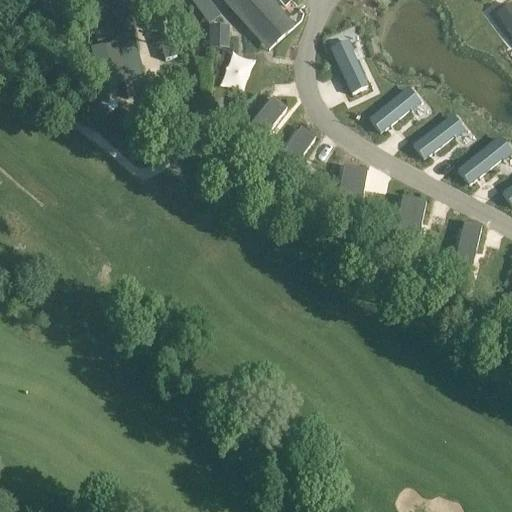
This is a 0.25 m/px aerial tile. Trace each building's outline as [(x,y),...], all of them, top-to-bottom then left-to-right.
[(287,35),(281,28),(287,23),(266,0),(235,0),(276,45),(287,35)] [(511,8),(511,7),(497,17),(511,37),(511,8)] [(211,27),(210,48),(227,48),(227,27),(211,27)] [(146,90),(134,39),(103,46),(113,87),(133,83),(135,93),(146,90)] [(338,50),(331,53),(352,97),(367,89),(351,54),(353,54),(348,43),(338,48),(338,50)] [(407,92),(369,122),(380,136),(410,112),(411,113),(420,106),(413,97),(412,98),(407,92)] [(98,123),(117,108),(108,97),(89,112),(98,123)] [(271,101),(238,142),(253,154),(286,113),(271,101)] [(451,119),(413,149),(423,163),(454,139),(455,140),(464,133),(457,124),(456,125),(451,119)] [(391,155),(408,141),(399,130),(382,144),(391,155)] [(299,131),(270,171),(286,182),(314,142),(299,131)] [(498,141),(457,174),(469,188),(502,161),(503,163),(511,155),(505,146),(503,148),(498,141)] [(447,154),(428,167),(436,180),(455,167),(447,154)] [(343,169),(334,217),(359,222),(367,174),(343,169)] [(511,189),(502,197),(511,209),(511,189)] [(402,200),(392,248),(416,253),(426,205),(402,200)] [(462,227),(451,278),(469,282),(481,231),(462,227)]
